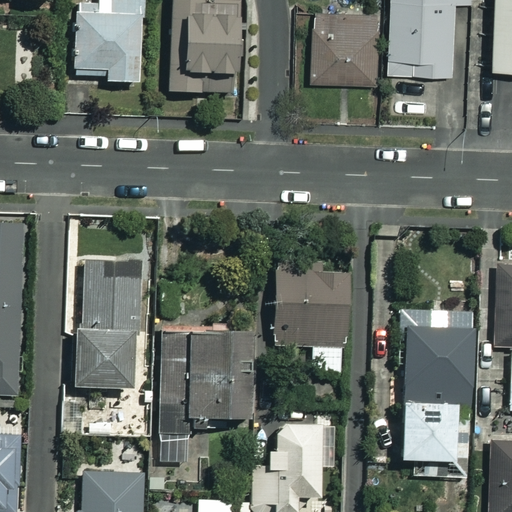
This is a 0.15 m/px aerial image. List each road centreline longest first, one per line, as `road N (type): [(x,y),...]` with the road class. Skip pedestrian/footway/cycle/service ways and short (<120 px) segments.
road 1 (residential): [(42,511),(56,165)]
road 2 (residential): [(270,171),(511,180)]
road 3 (residential): [(56,165),(270,171)]
road 4 (residential): [(271,0),(270,171)]
